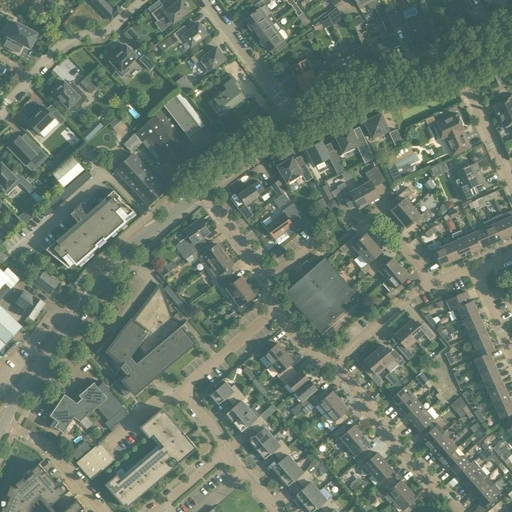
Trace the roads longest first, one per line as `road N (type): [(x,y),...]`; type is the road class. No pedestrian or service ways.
road 1 (tertiary): [(4,420),(108,271),(156,225)]
road 2 (residential): [(459,511),(369,415),(334,361)]
road 3 (residential): [(156,225),(105,173),(16,251)]
road 4 (residential): [(0,109),(56,46),(109,29),(142,0)]
road 5 (tertiary): [(294,123),(456,61)]
road 6 (residential): [(294,123),(207,0)]
road 7 (residential): [(276,310),(268,278),(199,191)]
road 8 (residential): [(511,191),(456,61)]
road 9 (residential): [(104,511),(48,445),(4,420)]
road 10 (residential): [(187,395),(191,379),(276,310)]
road 11 (residential): [(334,361),(428,282)]
